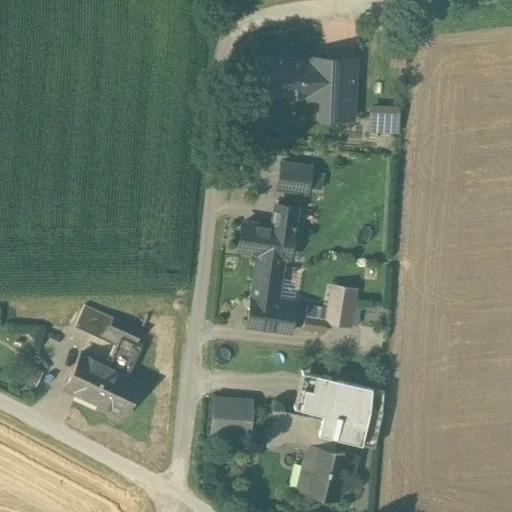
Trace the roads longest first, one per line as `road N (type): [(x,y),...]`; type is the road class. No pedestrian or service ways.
road 1 (track): [(223,0),(187,416),(172,496)]
road 2 (track): [(220,43),(267,20),(420,0)]
road 3 (unclassified): [(0,401),(172,496)]
road 4 (track): [(193,332),(365,345)]
